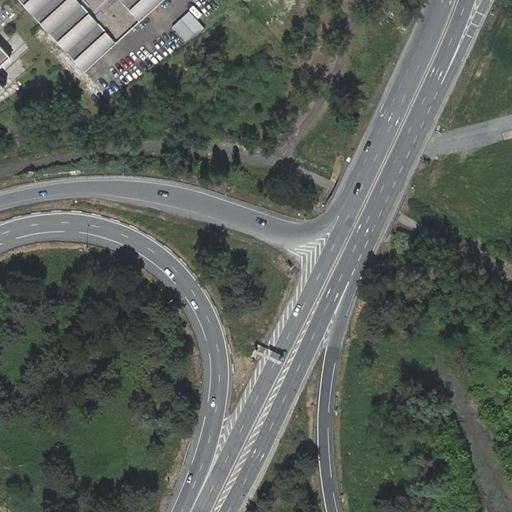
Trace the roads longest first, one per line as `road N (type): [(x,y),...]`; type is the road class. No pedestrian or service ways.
road 1 (motorway): [(0,236),(39,224),(100,227),(154,251),(196,296),(218,351),(220,381),(210,442),(185,511)]
road 2 (motorway): [(359,180),(315,229),(271,228),(185,198),(110,185),(0,199)]
road 3 (trunk): [(359,180),(198,511)]
road 4 (trunk): [(227,511),(386,191)]
road 5 (motorway): [(335,511),(326,458),(333,346),(386,191)]
road 6 (trunk): [(442,0),(359,180)]
road 7 (trunk): [(405,154),(489,0)]
road 8 (trunk): [(405,154),(468,0)]
